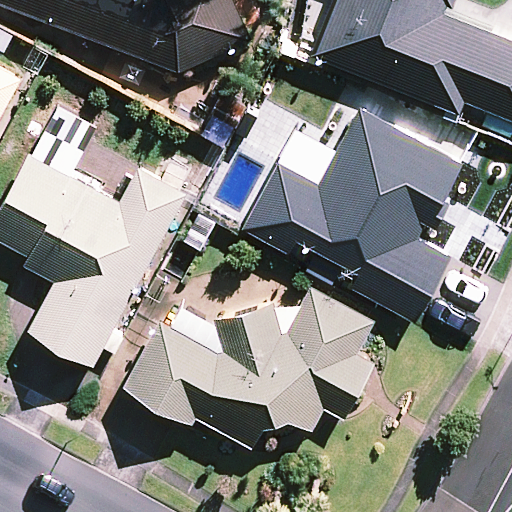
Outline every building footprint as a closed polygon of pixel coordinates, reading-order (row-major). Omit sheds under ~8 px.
[(0,0),(0,9),(183,78),(257,45),(236,0),(0,0)] [(451,0),(337,0),(317,50),(460,107),(465,97),(511,115),(511,37),(447,12),(451,0)] [(0,133),(28,83),(0,68),(0,133)] [(283,166),(246,234),(294,260),(302,246),(361,279),(353,292),(420,328),(457,261),(423,243),(431,230),(441,235),(455,209),(449,205),(470,169),(365,112),(324,188),(283,166)] [(33,336),(98,371),(193,199),(143,172),(125,206),(35,157),(0,220),(0,244),(31,262),(27,270),(59,287),(33,336)] [(230,356),(222,358),(164,327),(129,392),(197,429),(200,422),(257,452),(267,434),(292,427),(317,434),(329,413),(349,424),(380,367),(363,358),(381,325),(317,291),(292,337),(286,339),(276,309),(220,326),(230,356)]
